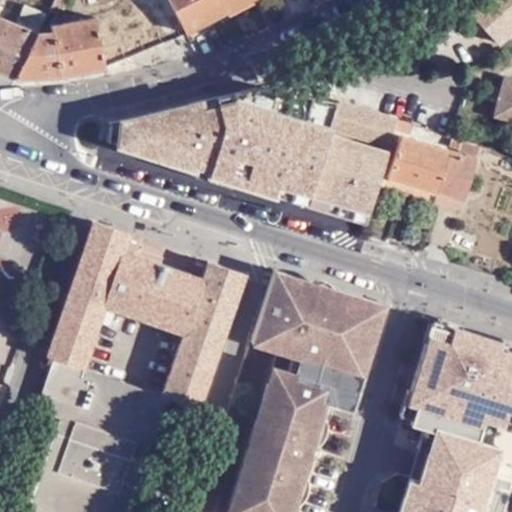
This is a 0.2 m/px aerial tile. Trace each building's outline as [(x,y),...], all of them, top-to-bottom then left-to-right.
[(64,2),(59,0),(52,0),(50,5),(60,9),(64,2)] [(132,0),(96,15),(106,65),(178,35),(159,0),(132,0)] [(159,0),(178,35),(187,30),(171,0),(159,0)] [(171,0),(187,30),(228,9),(222,0),(171,0)] [(222,0),(228,9),(244,0),(222,0)] [(511,0),(480,0),(470,10),(477,19),(498,42),(511,30),(511,28),(511,0)] [(0,67),(16,74),(38,30),(41,28),(47,11),(26,2),(18,22),(0,14),(0,67)] [(53,28),(60,72),(106,65),(96,15),(52,23),(53,28)] [(38,30),(16,74),(60,72),(53,28),(41,28),(38,30)] [(511,77),(506,76),(497,111),(511,115),(511,77)] [(330,131),(339,99),(293,91),(256,85),(132,115),(110,119),(108,139),(306,203),(308,195),(329,135),(330,131)] [(396,117),(339,99),(330,131),(373,143),(392,130),(393,126),(396,117)] [(414,123),(396,117),(393,126),(411,131),(414,123)] [(433,129),(421,125),(420,130),(432,134),(433,129)] [(398,143),(391,169),(389,174),(437,189),(449,149),(401,134),(398,143)] [(386,151),(329,135),(308,195),(367,213),(381,166),(386,151)] [(453,136),(451,144),(460,147),(462,139),(453,136)] [(462,139),(460,147),(477,155),(480,145),(462,139)] [(388,140),(386,151),(381,166),(391,169),(398,143),(388,140)] [(449,149),(437,189),(465,198),(475,157),(449,149)] [(511,179),(500,177),(485,231),(511,238),(511,179)] [(201,406),(245,272),(208,259),(202,276),(124,249),(129,233),(128,232),(94,219),(47,352),(57,355),(27,439),(55,448),(67,452),(61,466),(49,462),(32,511),(129,511),(146,462),(147,461),(137,457),(143,439),(78,417),(81,408),(86,409),(100,371),(85,366),(105,304),(185,332),(165,393),(169,395),(183,400),(201,406)] [(284,248),(279,261),(304,270),(309,257),(284,248)] [(274,266),(269,280),(251,340),(298,354),(294,370),(271,363),(224,511),(289,511),(325,399),(352,407),(384,301),(274,266)] [(437,318),(430,322),(428,330),(448,336),(452,323),(437,318)] [(497,338),(480,332),(479,336),(470,333),(471,329),(452,323),(448,336),(428,330),(401,419),(415,423),(413,430),(411,436),(421,439),(409,477),(419,480),(413,498),(404,495),(399,511),(478,511),(487,483),(498,446),(489,443),(476,439),(483,416),(496,420),(502,422),(503,419),(506,408),(511,409),(511,348),(495,343),(497,338)] [(511,342),(497,338),(495,343),(511,348),(511,342)] [(147,461),(169,395),(165,393),(100,371),(86,409),(81,408),(78,417),(143,439),(137,457),(147,461)] [(160,467),(183,400),(169,395),(147,461),(146,462),(160,467)] [(511,409),(506,408),(503,419),(511,421),(511,409)] [(496,420),(483,416),(476,439),(489,443),(496,420)] [(415,423),(401,419),(398,426),(413,430),(415,423)] [(67,452),(55,448),(49,462),(61,466),(67,452)] [(419,480),(409,477),(404,495),(413,498),(419,480)] [(491,511),(499,487),(487,483),(478,511),(491,511)]
